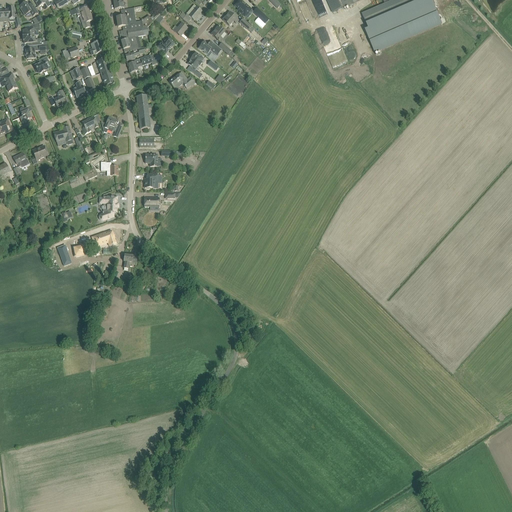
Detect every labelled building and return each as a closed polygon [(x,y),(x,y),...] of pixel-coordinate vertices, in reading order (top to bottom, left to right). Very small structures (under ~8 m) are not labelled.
[(75,0),(77,3),(80,1),(82,0),(52,0),(53,0),(55,4),(57,9),(72,0),(75,0)] [(113,0),(115,10),(120,9),(124,8),(122,0),(113,0)] [(326,0),(333,13),(363,0),(326,0)] [(382,0),(385,5),(362,15),(369,30),(366,31),(375,53),(442,24),(431,0),(397,0),(395,1),(394,0),(382,0)] [(245,5),(240,1),(235,6),(238,9),(238,10),(245,17),(244,16),(248,12),(249,13),(252,10),(246,4),(245,5)] [(38,14),(35,8),(32,4),(29,6),(27,2),(25,4),(24,3),(23,3),(22,4),(21,5),(22,6),(20,7),(25,16),(26,17),(27,18),(28,18),(29,18),(30,18),(32,17),(32,18),(38,14)] [(183,20),(185,17),(189,21),(191,19),(194,21),(202,12),(197,7),(189,17),(187,15),(186,16),(182,13),(180,12),(178,15),(183,20)] [(91,27),(89,22),(93,21),(88,8),(80,10),(79,8),(69,12),(71,16),(78,13),(84,30),(91,27)] [(134,13),(134,9),(121,11),(122,11),(123,17),(116,18),(118,28),(122,27),(123,31),(127,30),(147,27),(155,21),(162,14),(160,12),(154,18),(153,17),(150,18),(149,16),(141,21),(141,22),(136,22),(134,13)] [(261,12),(257,16),(262,21),(266,17),(261,12)] [(236,19),(233,16),(230,13),(223,20),(226,24),(229,26),(234,22),(236,24),(238,21),(236,19)] [(162,14),(155,21),(161,27),(166,21),(161,17),(163,15),(162,14)] [(254,30),(251,27),(243,19),(240,23),(248,30),(251,33),(254,30)] [(23,33),(22,34),(23,37),(36,36),(35,30),(40,29),(39,23),(35,24),(30,26),(31,30),(23,30),(23,33)] [(187,29),(183,25),(182,24),(178,29),(175,26),(173,29),(174,30),(173,31),(178,35),(180,32),(182,34),(187,29)] [(139,38),(138,37),(149,35),(147,27),(127,30),(120,32),(121,35),(119,35),(121,42),(139,38)] [(224,32),(222,30),(218,27),(211,35),(220,42),(222,40),(220,38),(224,32)] [(81,39),(82,33),(70,30),(69,36),(81,39)] [(36,36),(23,37),(23,41),(24,41),(24,44),(29,44),(33,43),(33,46),(39,46),(42,46),(41,42),(41,40),(39,40),(36,40),(36,36)] [(124,53),(133,51),(144,48),(142,48),(139,38),(121,42),(123,50),(124,50),(124,53)] [(175,44),(171,40),(168,38),(163,43),(162,42),(158,47),(162,51),(166,54),(175,44)] [(245,49),(247,46),(239,39),(237,42),(245,49)] [(96,54),(99,53),(104,52),(100,42),(91,45),(92,49),(90,50),(90,52),(91,56),(95,54),(96,54)] [(216,46),(215,45),(211,42),(208,45),(206,43),(205,45),(203,43),(199,49),(203,52),(207,55),(210,51),(217,56),(221,51),(216,46)] [(234,54),(231,51),(222,43),(219,47),(228,54),(231,57),(234,54)] [(28,50),(26,50),(26,54),(26,56),(27,60),(28,60),(28,61),(32,61),(31,59),(35,59),(35,58),(36,58),(36,54),(35,55),(34,52),(39,51),(39,46),(33,46),(28,47),(28,50)] [(71,58),(79,55),(77,48),(69,51),(71,58)] [(131,61),(135,60),(138,59),(137,57),(139,56),(140,58),(146,57),(144,48),(133,51),(134,53),(133,53),(125,55),(127,62),(131,61)] [(204,60),(200,56),(196,53),(190,60),(191,61),(188,65),(194,69),(191,72),(200,79),(203,75),(196,70),(199,66),(200,67),(203,63),(202,62),(204,60)] [(158,64),(155,60),(151,56),(149,56),(143,58),(132,62),(127,63),(130,74),(138,71),(137,68),(152,63),(152,66),(158,64)] [(47,70),(48,69),(45,62),(48,61),(47,57),(39,61),(40,64),(35,66),(36,70),(35,70),(37,73),(38,73),(38,74),(39,73),(40,74),(43,72),(44,73),(47,72),(47,71),(47,70)] [(101,74),(110,70),(106,59),(97,62),(101,74)] [(76,60),(65,64),(66,70),(78,66),(76,60)] [(216,71),(219,68),(211,61),(208,65),(216,71)] [(0,75),(2,76),(9,73),(7,69),(2,71),(0,70),(2,67),(1,66),(1,65),(0,64),(0,75)] [(81,71),(84,79),(90,77),(87,68),(81,71)] [(79,69),(70,72),(72,77),(75,76),(76,80),(82,77),(79,69)] [(101,74),(105,87),(115,83),(110,70),(101,74)] [(194,83),(194,82),(191,78),(187,81),(184,76),(183,77),(180,74),(169,83),(176,91),(179,89),(178,88),(183,84),(187,89),(191,85),(192,86),(195,84),(194,83)] [(8,75),(0,78),(0,83),(3,82),(4,84),(5,84),(9,92),(17,89),(15,83),(14,83),(13,79),(10,80),(8,75)] [(218,77),(215,80),(220,84),(225,80),(219,75),(218,77)] [(85,81),(89,91),(95,88),(91,79),(85,81)] [(206,85),(213,90),(215,86),(209,81),(206,85)] [(82,86),(82,87),(80,83),(76,84),(78,89),(73,91),(73,90),(74,93),(73,93),(74,97),(75,96),(76,99),(86,95),(82,86)] [(65,96),(63,92),(62,91),(57,94),(59,98),(54,100),(53,98),(49,100),(52,106),(53,106),(56,104),(57,108),(65,104),(62,98),(65,96)] [(28,99),(26,100),(25,96),(22,97),(24,101),(27,108),(25,109),(24,108),(23,108),(22,108),(21,108),(20,109),(20,110),(20,111),(21,113),(23,117),(20,118),(21,119),(23,124),(28,121),(28,120),(32,119),(29,112),(27,108),(30,106),(28,99)] [(152,115),(151,111),(151,106),(148,106),(147,96),(137,97),(140,129),(150,128),(149,115),(152,115)] [(98,125),(96,121),(94,117),(90,119),(82,123),(84,128),(82,129),(85,135),(92,132),(91,130),(95,128),(95,129),(98,127),(98,125)] [(112,133),(114,128),(117,122),(109,119),(108,121),(106,120),(105,124),(101,122),(102,127),(104,132),(107,134),(108,131),(112,133)] [(10,126),(7,120),(1,122),(2,124),(0,124),(0,135),(7,133),(9,133),(7,128),(10,126)] [(73,143),(70,133),(69,128),(63,129),(63,131),(54,133),(55,138),(56,143),(57,143),(58,146),(67,144),(67,145),(69,146),(72,144),(73,143)] [(140,148),(145,148),(154,148),(154,139),(139,139),(140,148)] [(48,156),(46,151),(44,146),(32,151),(36,160),(48,156)] [(27,159),(26,160),(24,154),(18,157),(18,156),(14,158),(16,163),(17,165),(18,164),(19,167),(21,166),(22,167),(22,166),(22,167),(26,166),(30,164),(27,159)] [(158,155),(150,155),(145,155),(145,164),(150,164),(150,167),(158,167),(159,159),(158,159),(158,155)] [(107,163),(101,163),(101,171),(107,171),(107,176),(111,176),(113,176),(118,176),(118,167),(112,167),(107,167),(107,164),(107,163)] [(5,164),(0,166),(0,177),(10,172),(8,168),(5,164)] [(84,177),(86,181),(97,176),(97,175),(94,169),(93,170),(92,170),(91,171),(86,173),(83,175),(84,177)] [(158,181),(158,175),(147,175),(147,180),(145,180),(145,188),(150,188),(155,188),(155,181),(158,181)] [(117,204),(117,197),(107,197),(107,198),(100,198),(99,204),(107,204),(107,213),(103,214),(103,213),(102,213),(102,214),(100,215),(99,217),(99,218),(100,220),(101,221),(102,221),(104,221),(114,218),(114,213),(117,213),(117,208),(118,208),(118,204),(117,204)] [(159,208),(160,198),(144,198),(144,208),(159,208)] [(64,220),(73,217),(71,211),(62,214),(64,220)] [(112,231),(92,238),(96,247),(102,245),(104,244),(108,243),(110,246),(116,244),(112,231)] [(60,247),(57,248),(64,266),(71,263),(67,252),(63,254),(60,247)] [(83,247),(74,249),(76,257),(84,255),(83,247)] [(137,258),(133,257),(133,256),(125,255),(124,262),(125,262),(124,268),(129,269),(129,263),(132,263),(132,262),(137,263),(137,258)] [(163,270),(159,268),(150,261),(147,265),(144,269),(158,278),(163,270)]
